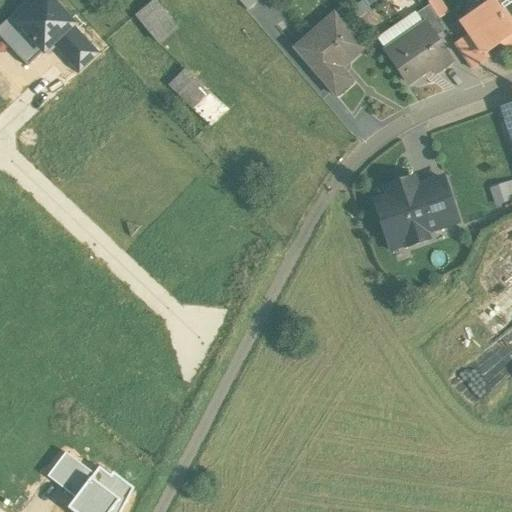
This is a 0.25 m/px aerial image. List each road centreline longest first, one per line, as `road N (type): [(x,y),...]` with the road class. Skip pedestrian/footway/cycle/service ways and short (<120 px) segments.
road 1 (track): [(347,175),(160,511)]
road 2 (residential): [(0,157),(200,336)]
road 3 (residential): [(511,86),(402,130),(347,175)]
